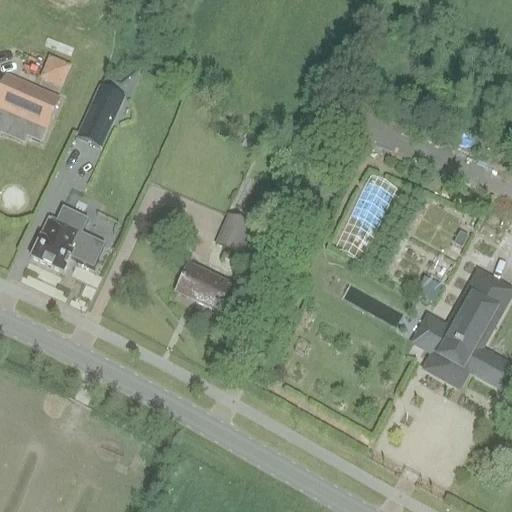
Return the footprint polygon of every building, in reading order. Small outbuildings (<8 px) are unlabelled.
[(64,89),(75,66),(53,55),(42,78),(64,89)] [(44,140),(53,119),(62,100),(40,90),(38,96),(20,88),(14,102),(6,98),(0,110),(0,136),(6,124),(44,140)] [(101,150),(125,99),(101,88),(77,139),(101,150)] [(48,221),(30,260),(63,275),(70,260),(93,271),(104,247),(81,236),(86,224),(62,212),(56,224),(48,221)] [(239,257),(253,227),(228,216),(215,246),(239,257)] [(460,233),(453,245),(462,250),(469,238),(460,233)] [(218,314),(230,287),(188,268),(176,294),(218,314)] [(437,355),(428,370),(457,386),(468,367),(475,372),(475,373),(500,387),(509,372),(483,357),(483,359),(475,354),(508,295),(479,279),(448,335),(434,327),(423,347),(437,355)]
